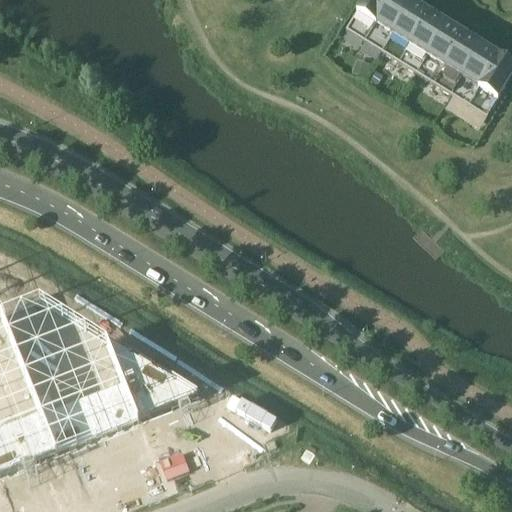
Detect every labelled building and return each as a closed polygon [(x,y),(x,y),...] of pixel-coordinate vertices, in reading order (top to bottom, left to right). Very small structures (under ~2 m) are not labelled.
[(366,0),(346,33),(363,44),(390,0),(366,0)] [(401,0),(390,0),(363,44),(381,55),(411,6),(401,0)] [(411,6),(381,55),(398,66),(429,17),(411,6)] [(429,17),(398,66),(416,77),(446,28),(429,17)] [(446,28),(416,77),(434,88),(464,39),(446,28)] [(464,39),(434,88),(451,99),(482,50),(464,39)] [(499,60),(482,50),(451,99),(469,109),(499,60)] [(511,79),(511,68),(499,60),(469,109),(486,120),(511,79)] [(357,65),(353,77),(364,81),(369,69),(357,65)] [(0,500),(179,429),(128,317),(36,264),(0,274),(0,500)]
